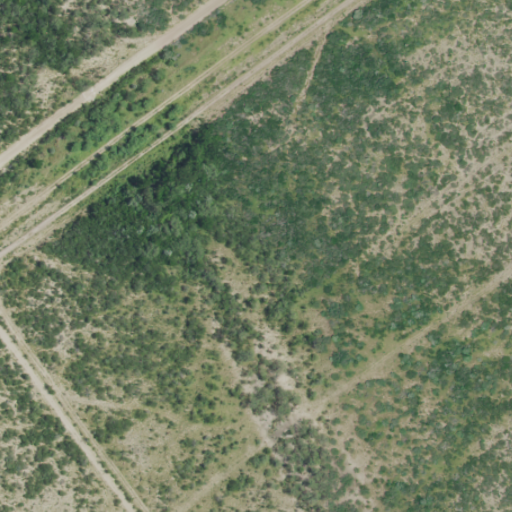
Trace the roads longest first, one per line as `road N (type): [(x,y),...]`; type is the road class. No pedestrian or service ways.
road 1 (residential): [(0,265),(367,0)]
road 2 (track): [(0,165),(228,0)]
